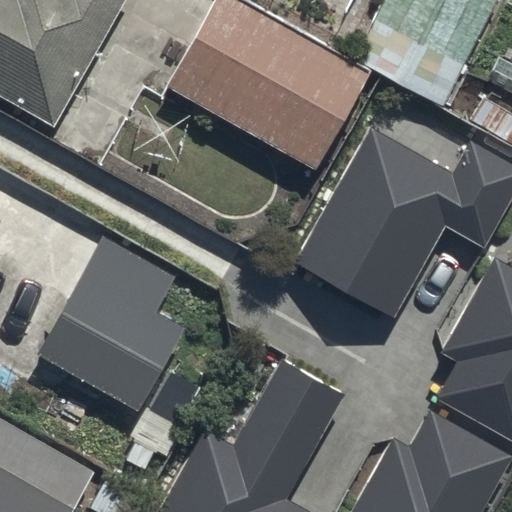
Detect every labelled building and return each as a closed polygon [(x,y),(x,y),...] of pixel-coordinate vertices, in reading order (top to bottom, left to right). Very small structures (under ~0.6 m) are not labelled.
[(0,0),(0,100),(53,131),(128,0),(0,0)] [(229,0),(215,0),(165,90),(313,172),(367,77),(229,0)] [(494,0),(381,0),(351,62),(442,107),(494,0)] [(511,197),(511,164),(471,142),(452,176),(371,131),(297,262),(396,316),(445,228),(483,249),(511,197)] [(98,236),(35,359),(136,411),(179,329),(150,314),(171,273),(98,236)] [(511,266),(493,256),(440,351),(457,361),(436,398),(511,440),(511,266)] [(343,394),(280,359),(231,446),(205,432),(160,511),(308,511),(284,499),(343,394)] [(481,511),(511,458),(511,456),(429,410),(407,449),(393,440),(352,511),(481,511)] [(0,419),(0,511),(68,511),(91,475),(0,419)]
